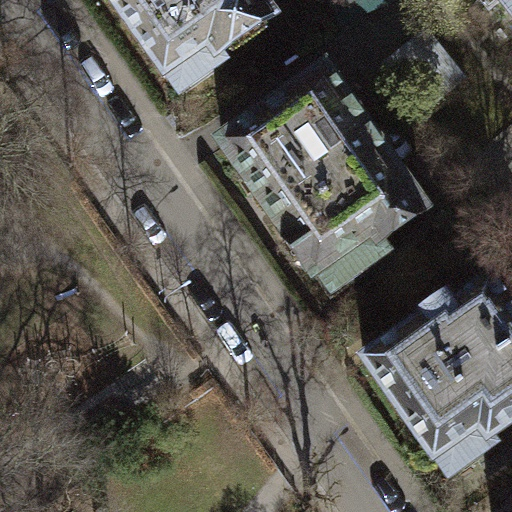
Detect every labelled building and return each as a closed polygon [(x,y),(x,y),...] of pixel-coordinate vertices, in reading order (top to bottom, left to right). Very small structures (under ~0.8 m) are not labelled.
[(108,0),(180,97),(225,64),(219,57),(272,18),(258,0),(108,0)] [(511,0),(497,0),(511,18),(511,0)] [(464,73),(431,35),(409,55),(442,92),(464,73)] [(326,72),(220,146),(283,236),(283,248),(298,268),(306,268),(313,278),(345,256),(360,276),(390,255),(380,241),(423,211),(326,72)] [(419,322),(363,363),(447,480),(495,446),(490,440),(511,424),(511,306),(490,276),(451,304),(446,296),(416,318),(419,322)]
